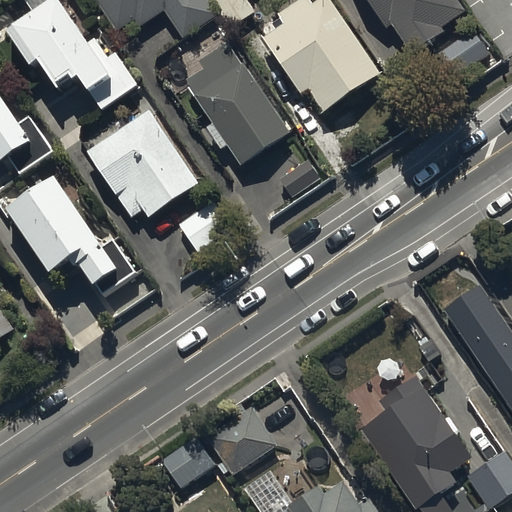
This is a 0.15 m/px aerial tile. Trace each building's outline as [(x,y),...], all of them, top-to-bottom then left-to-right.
[(95,0),(119,35),(137,23),(142,31),(166,16),(185,44),(220,20),(206,0),(95,0)] [(215,0),(211,3),(233,33),(256,16),(245,0),(215,0)] [(385,81),(329,0),(315,9),(308,0),(305,0),(279,18),(288,30),(265,45),(303,101),(311,96),(327,120),(385,81)] [(468,17),(456,0),(362,0),(386,35),(394,29),(415,60),(447,38),(444,34),(468,17)] [(511,0),(467,0),(481,23),(511,3),(511,0)] [(90,48),(59,2),(9,35),(34,74),(44,68),(62,94),(75,86),(77,90),(82,87),(102,117),(140,93),(117,57),(109,62),(97,43),(90,48)] [(491,57),(474,34),(440,60),(456,82),(491,57)] [(229,150),(243,171),(292,138),(245,69),(243,70),(228,48),(200,66),(206,74),(190,85),(201,101),(197,103),(214,129),(209,133),(223,154),(229,150)] [(22,131),(0,97),(0,166),(4,173),(15,166),(23,178),(55,157),(32,124),(22,131)] [(201,189),(152,116),(89,159),(132,223),(145,215),(150,223),(201,189)] [(311,164),(282,184),(294,203),(324,183),(311,164)] [(106,254),(49,172),(19,193),(28,205),(10,218),(56,285),(74,273),(77,278),(85,273),(105,302),(138,279),(116,247),(106,254)] [(215,204),(180,229),(200,257),(235,232),(215,204)] [(511,329),(485,289),(444,316),(500,400),(503,398),(511,411),(511,329)] [(0,343),(11,336),(0,319),(0,343)] [(474,464),(412,374),(405,378),(398,367),(377,382),(385,393),(377,398),(390,416),(361,436),(412,511),(449,511),(442,501),(460,489),(453,478),(474,464)] [(226,466),(235,480),(280,451),(253,411),(205,444),(201,438),(163,463),(183,494),(226,466)] [(495,511),(511,500),(511,462),(506,455),(468,481),(489,511),(495,511)] [(323,494),(295,511),(376,511),(371,504),(362,510),(346,488),(328,501),(323,494)]
